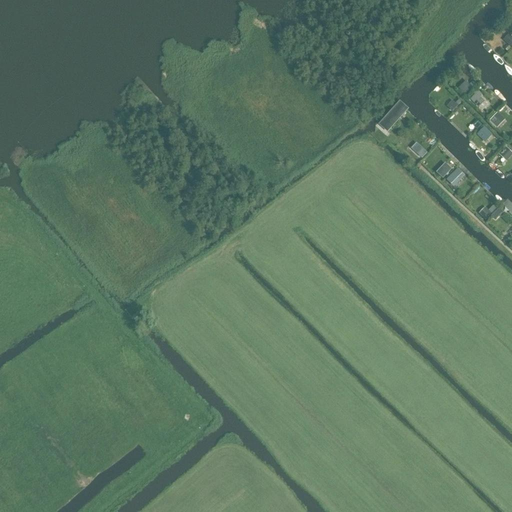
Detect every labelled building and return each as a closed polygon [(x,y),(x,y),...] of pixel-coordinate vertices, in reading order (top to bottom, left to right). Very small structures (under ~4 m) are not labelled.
[(499,62),(478,43),(470,52),(491,72),(499,62)] [(489,74),(472,59),(467,64),(483,79),(489,74)] [(511,74),(502,65),(494,74),(511,91),(511,74)] [(511,92),(496,78),(488,86),(504,100),(511,92)] [(465,97),(478,84),(475,81),(469,86),(466,82),(458,90),(465,97)] [(478,109),(485,102),(481,98),(483,96),(479,91),(470,101),(478,109)] [(388,133),(410,109),(401,101),(379,124),(388,133)] [(446,122),(428,104),(422,110),(440,128),(446,122)] [(458,107),(455,104),(449,110),(452,114),(458,107)] [(441,132),(423,114),(417,120),(436,138),(441,132)] [(494,127),(502,118),(498,114),(489,123),(494,127)] [(477,131),(482,126),(477,121),(472,126),(477,131)] [(451,127),(448,127),(447,130),(457,139),(460,136),(451,127)] [(485,144),(493,136),(484,128),(477,136),(485,144)] [(465,158),(448,142),(443,147),(461,163),(465,158)] [(486,160),(468,143),(462,150),(480,167),(486,160)] [(422,159),(427,154),(419,147),(414,152),(422,159)] [(506,163),(511,157),(511,153),(506,148),(499,156),(506,163)] [(486,177),(467,160),(463,165),(481,182),(486,177)] [(443,180),(452,171),(445,165),(436,174),(443,180)] [(455,189),(465,178),(457,170),(447,181),(455,189)] [(487,180),(482,185),(496,198),(501,193),(487,180)] [(502,204),(511,213),(511,202),(508,198),(502,204)] [(485,221),(496,209),(493,207),(489,212),(485,209),(479,215),(485,221)]
